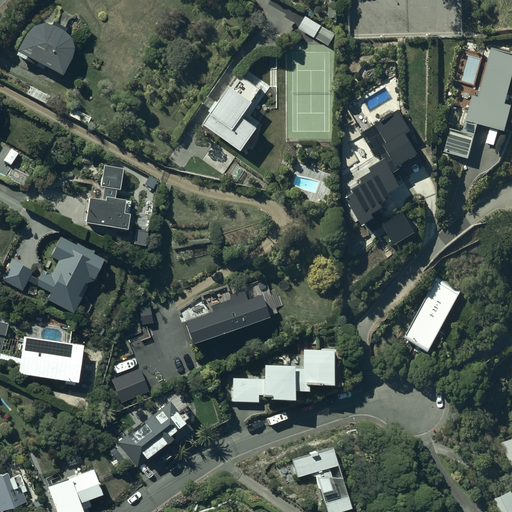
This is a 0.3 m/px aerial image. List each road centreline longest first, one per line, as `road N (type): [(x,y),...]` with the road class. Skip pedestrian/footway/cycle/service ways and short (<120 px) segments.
road 1 (residential): [(511,190),(430,253),(364,327),(378,399)]
road 2 (residential): [(142,511),(223,455),(378,399)]
